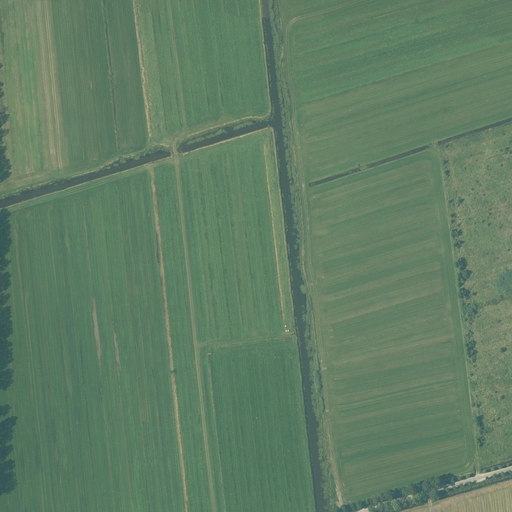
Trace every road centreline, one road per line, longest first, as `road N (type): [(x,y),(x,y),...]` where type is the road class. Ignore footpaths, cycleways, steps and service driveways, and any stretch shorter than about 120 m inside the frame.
road 1 (track): [(340,511),(289,69)]
road 2 (tertiary): [(363,511),(511,468)]
road 3 (track): [(0,190),(127,150)]
